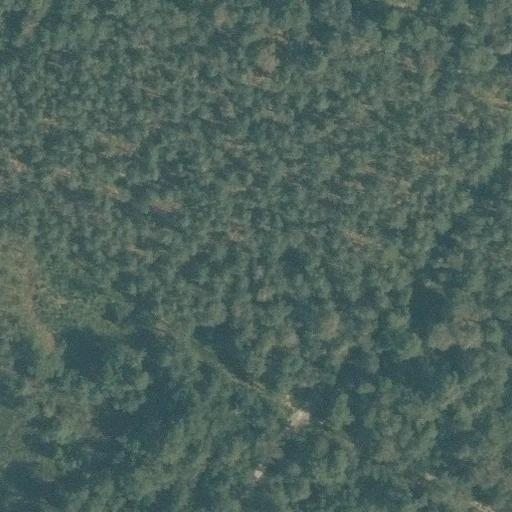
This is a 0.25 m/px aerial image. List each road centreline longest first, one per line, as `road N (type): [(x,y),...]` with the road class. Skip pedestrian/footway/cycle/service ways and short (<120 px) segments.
road 1 (track): [(511,132),(306,417)]
road 2 (track): [(477,511),(306,417)]
